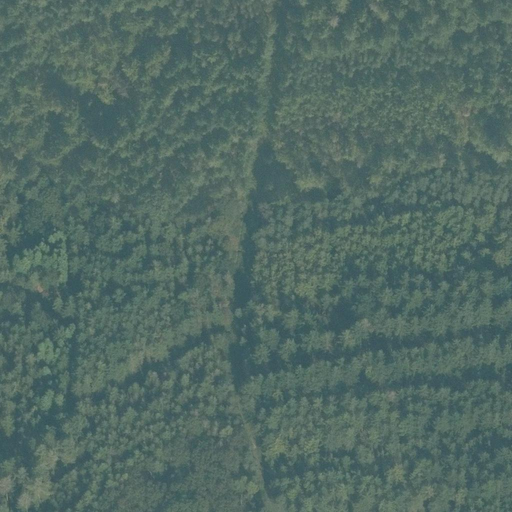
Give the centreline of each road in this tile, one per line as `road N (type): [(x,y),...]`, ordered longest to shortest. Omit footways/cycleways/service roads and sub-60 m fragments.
road 1 (track): [(270,511),(232,385),(511,342)]
road 2 (track): [(271,0),(226,336),(232,385)]
